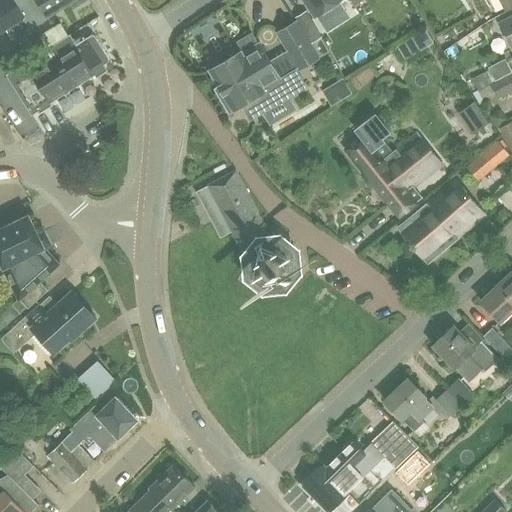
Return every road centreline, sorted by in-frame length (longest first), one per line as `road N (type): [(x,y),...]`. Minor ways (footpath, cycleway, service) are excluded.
road 1 (residential): [(430,322),(275,208),(192,99),(152,82)]
road 2 (residential): [(249,489),(430,322)]
road 3 (secondary): [(185,414),(155,342),(148,226)]
road 4 (residential): [(148,226),(103,221),(76,210),(40,173),(0,169)]
road 5 (residential): [(78,511),(185,414)]
road 6 (secondary): [(148,226),(152,82)]
